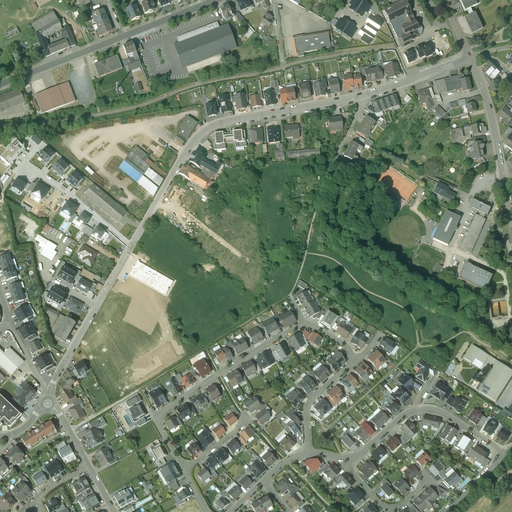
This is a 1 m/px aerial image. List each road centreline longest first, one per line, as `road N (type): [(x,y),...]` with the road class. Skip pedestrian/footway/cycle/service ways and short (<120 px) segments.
road 1 (track): [(70,432),(289,296),(335,160)]
road 2 (residential): [(131,247),(208,127),(364,97)]
road 3 (residential): [(184,469),(159,416),(302,324)]
road 4 (residential): [(348,458),(423,409),(504,455)]
road 5 (residential): [(47,404),(131,247)]
road 6 (residential): [(469,58),(511,215)]
road 7 (residential): [(121,37),(0,85)]
road 8 (residential): [(131,247),(28,169)]
